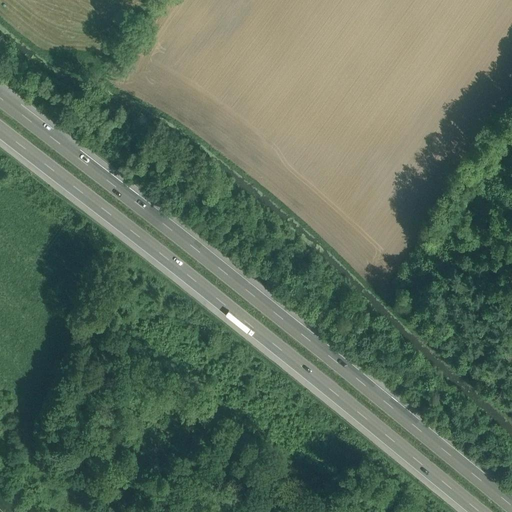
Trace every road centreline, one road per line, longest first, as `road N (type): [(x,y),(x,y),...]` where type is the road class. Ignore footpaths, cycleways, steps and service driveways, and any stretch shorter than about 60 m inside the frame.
road 1 (motorway): [(511,505),(0,100)]
road 2 (motorway): [(0,129),(476,511)]
road 3 (track): [(511,408),(382,290)]
